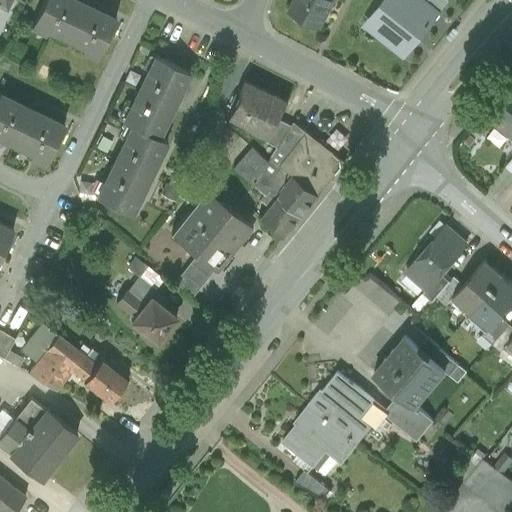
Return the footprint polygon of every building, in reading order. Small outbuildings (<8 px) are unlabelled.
[(116,19),(77,0),(44,0),(31,27),(45,34),(48,28),(85,46),(82,52),(97,58),(116,19)] [(295,0),(289,11),(291,12),(293,19),(300,22),(306,20),(319,27),(333,0),(295,0)] [(439,12),(423,0),(383,0),(372,13),(385,24),(377,34),(404,56),(416,41),(439,12)] [(161,135),(191,73),(154,56),(122,122),(134,125),(97,198),(132,214),(166,142),(161,135)] [(287,104),(242,81),(228,115),(270,137),(271,138),(279,120),(287,104)] [(62,124),(0,93),(0,92),(0,93),(0,92),(0,136),(32,152),(29,157),(44,164),(64,124),(63,123),(62,124)] [(511,93),(510,92),(489,118),(511,136),(511,93)] [(291,126),(279,120),(271,138),(270,137),(268,142),(279,146),(291,126)] [(305,132),(291,126),(279,146),(288,153),(305,132)] [(345,161),(306,131),(305,132),(288,153),(295,159),(287,169),(294,175),(318,195),(345,161)] [(269,162),(262,173),(275,183),(269,190),(277,197),(294,175),(287,169),(295,159),(288,153),(279,146),(269,162)] [(269,162),(251,148),(243,157),(262,173),(269,162)] [(262,173),(243,157),(233,169),(253,185),(262,173)] [(275,183),(262,173),(253,185),(265,195),(269,190),(275,183)] [(318,195),(294,175),(277,197),(301,216),(318,195)] [(251,225),(208,190),(173,233),(197,253),(216,268),(251,225)] [(277,197),(269,190),(265,195),(260,201),(268,208),(261,217),(285,236),(301,216),(277,197)] [(0,255),(13,229),(0,222),(0,255)] [(430,238),(417,253),(417,257),(418,258),(406,271),(427,289),(441,272),(467,243),(446,225),(434,238),(430,238)] [(197,253),(174,282),(193,297),(216,268),(197,253)] [(463,284),(450,299),(450,300),(468,315),(503,275),(485,259),(463,284)] [(441,272),(427,289),(423,293),(432,301),(437,296),(450,280),(441,272)] [(511,282),(503,275),(468,315),(486,330),(486,331),(500,315),(511,300),(511,282)] [(450,280),(437,296),(447,304),(450,300),(450,299),(463,284),(454,276),(450,280)] [(145,305),(127,290),(117,303),(135,317),(145,305)] [(135,317),(132,320),(157,340),(177,317),(151,296),(145,305),(135,317)] [(500,315),(486,331),(486,330),(482,334),(492,343),(509,323),(500,315)] [(57,335),(39,321),(25,338),(30,341),(20,354),(10,347),(4,358),(27,372),(57,335)] [(511,325),(509,323),(492,343),(501,351),(505,347),(504,346),(511,337),(511,325)] [(14,339),(0,330),(0,356),(4,358),(10,347),(14,339)] [(88,358),(57,335),(27,372),(56,390),(73,369),(85,379),(84,381),(108,401),(127,378),(95,350),(88,358)] [(430,357),(404,335),(374,371),(414,405),(444,371),(445,370),(430,357)] [(459,364),(438,347),(430,357),(445,370),(444,371),(449,375),(459,364)] [(337,372),(320,393),(318,392),(308,404),(356,442),(371,424),(376,428),(382,420),(388,413),(337,372)] [(30,397),(13,418),(2,410),(0,411),(0,445),(20,462),(40,478),(77,432),(46,408),(45,409),(30,397)] [(431,419),(405,398),(390,418),(416,439),(431,419)] [(356,442),(308,404),(298,416),(300,417),(282,440),(312,464),(325,448),(341,461),(356,442)] [(328,489),(303,469),(294,481),(322,498),(328,489)] [(12,511),(25,496),(0,475),(0,511),(12,511)] [(511,482),(494,504),(503,511),(511,500),(511,482)] [(511,511),(511,500),(503,511),(504,511),(511,511)]
